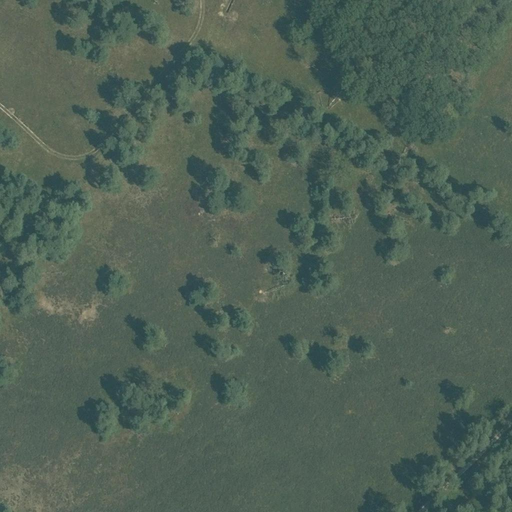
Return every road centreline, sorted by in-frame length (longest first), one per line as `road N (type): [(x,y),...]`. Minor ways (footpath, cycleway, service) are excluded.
road 1 (track): [(8,256),(190,41),(200,0)]
road 2 (track): [(511,422),(424,511)]
